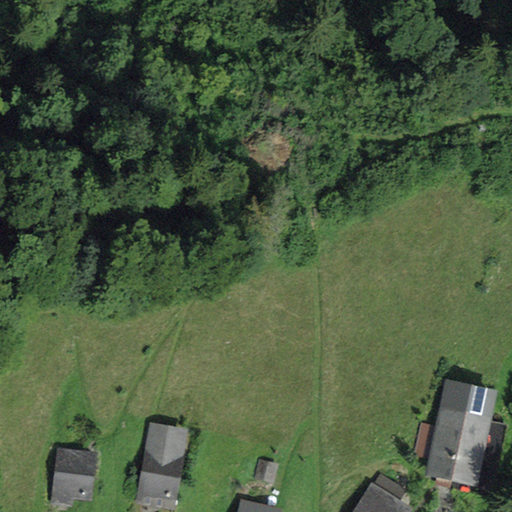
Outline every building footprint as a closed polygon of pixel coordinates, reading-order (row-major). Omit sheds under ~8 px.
[(449,485),(452,475),(454,476),(475,480),(486,429),(504,433),(507,420),(489,416),(493,394),(449,384),(440,427),(423,424),(417,455),(433,459),(431,471),(440,473),(438,483),(449,485)] [(154,428),(143,492),(156,494),(170,497),(181,433),(154,428)] [(451,487),(494,497),(507,434),(504,433),(486,429),(475,480),(454,476),(451,487)] [(62,453),(58,493),(71,494),(85,496),(90,456),(62,453)] [(261,462),(257,477),(269,480),(272,465),(261,462)] [(388,511),(385,509),(392,499),(396,501),(402,491),(381,478),(359,511),(388,511)] [(154,504),(156,494),(143,492),(141,502),(154,504)] [(71,494),(58,493),(57,502),(69,504),(71,494)] [(409,511),(410,510),(396,501),(392,499),(385,509),(388,511),(409,511)]
